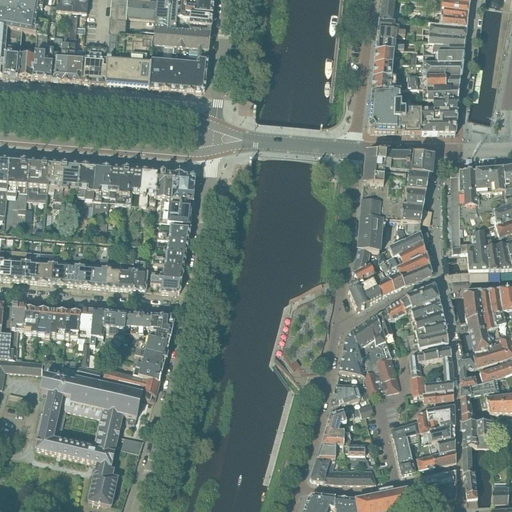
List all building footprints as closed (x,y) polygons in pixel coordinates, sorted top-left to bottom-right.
[(5,0),(0,0),(0,13),(40,21),(42,12),(43,9),(41,9),(42,6),(40,6),(5,0)] [(86,17),(87,0),(57,0),(57,2),(56,14),(86,17)] [(108,51),(105,88),(121,89),(125,38),(126,21),(128,1),(115,0),(111,0),(110,20),(109,36),(108,51)] [(154,23),(154,30),(175,31),(177,19),(178,1),(186,2),(186,0),(156,0),(157,0),(156,4),(154,23)] [(212,17),(214,3),(188,0),(186,0),(186,2),(185,14),(212,17)] [(382,0),(379,23),(392,24),(395,1),(382,0)] [(142,2),(128,1),(126,21),(145,22),(154,23),(156,4),(142,2)] [(178,1),(177,19),(190,20),(188,32),(210,34),(212,17),(185,14),(186,2),(178,1)] [(436,3),(435,11),(441,12),(467,16),(468,8),(438,3),(436,3)] [(441,19),(440,20),(466,24),(467,16),(441,12),(441,19)] [(55,24),(0,13),(0,29),(7,31),(22,34),(36,36),(46,38),(47,33),(55,34),(55,24)] [(69,44),(66,85),(81,86),(83,53),(75,52),(77,18),(71,17),(69,44)] [(428,18),(427,28),(465,32),(466,24),(440,20),(441,19),(428,18)] [(378,23),(377,32),(398,35),(398,25),(392,24),(379,23),(378,23)] [(398,25),(398,35),(405,35),(413,36),(429,38),(429,37),(465,41),(465,32),(427,28),(398,25)] [(154,30),(153,36),(149,92),(201,96),(204,93),(210,34),(188,32),(175,31),(154,30)] [(6,49),(3,80),(18,81),(20,53),(22,34),(7,31),(7,40),(10,41),(9,49),(6,49)] [(376,43),(396,45),(396,39),(404,40),(405,35),(398,35),(377,32),(376,43)] [(139,40),(135,90),(149,92),(153,36),(144,35),(140,35),(140,40),(139,40)] [(35,57),(33,82),(51,84),(53,55),(53,51),(47,50),(48,38),(46,38),(36,36),(35,54),(35,57)] [(413,36),(413,46),(423,46),(434,47),(464,48),(465,41),(429,37),(429,38),(413,36)] [(125,38),(121,89),(135,90),(139,40),(125,38)] [(393,54),(397,54),(403,54),(403,50),(395,50),(396,45),(376,43),(375,54),(393,54)] [(61,55),(53,55),(51,84),(66,85),(69,44),(66,44),(66,46),(62,46),(61,55)] [(423,46),(422,59),(431,58),(431,55),(463,56),(464,48),(434,47),(423,46)] [(84,49),(83,53),(81,86),(105,88),(108,51),(84,49)] [(33,54),(20,53),(18,81),(33,82),(35,57),(33,57),(33,54)] [(375,54),(373,68),(392,68),(393,54),(375,54)] [(462,66),(463,56),(431,55),(431,58),(422,59),(422,67),(436,67),(462,66)] [(436,67),(422,67),(415,67),(412,67),(412,81),(425,81),(460,81),(462,66),(436,67)] [(391,81),(392,68),(373,68),(372,81),(391,81)] [(396,94),(395,81),(391,81),(372,81),(371,96),(396,94)] [(399,94),(406,94),(408,94),(416,93),(418,93),(426,93),(458,92),(460,81),(425,81),(412,81),(395,81),(396,94),(399,94)] [(457,104),(458,92),(426,93),(418,93),(419,106),(433,105),(457,104)] [(408,94),(406,94),(406,102),(416,101),(416,93),(408,94)] [(399,106),(399,94),(396,94),(371,96),(367,132),(368,132),(367,132),(371,136),(399,137),(399,124),(401,124),(401,123),(405,123),(405,114),(405,113),(400,113),(400,106),(399,106)] [(456,115),(457,104),(433,105),(433,114),(456,115)] [(420,117),(420,114),(405,114),(405,123),(401,123),(401,124),(399,124),(399,137),(421,137),(420,117)] [(433,114),(420,114),(420,117),(421,137),(437,137),(454,137),(456,115),(433,114)] [(357,254),(357,256),(369,258),(375,260),(379,257),(379,256),(381,225),(406,227),(405,228),(405,229),(405,230),(404,231),(405,232),(405,233),(405,234),(406,235),(406,236),(407,236),(407,237),(408,237),(409,238),(410,238),(411,238),(412,239),(418,236),(419,236),(420,228),(422,219),(423,212),(425,196),(426,196),(428,180),(430,181),(431,174),(431,170),(431,169),(432,160),(430,160),(428,160),(416,160),(414,159),(408,159),(406,159),(392,159),(390,159),(384,159),(381,159),(377,159),(366,158),(366,159),(366,161),(365,168),(364,176),(363,186),(358,242),(357,254)] [(0,220),(5,221),(6,210),(7,199),(7,193),(10,163),(0,162),(0,220)] [(7,193),(7,199),(15,199),(16,194),(18,194),(17,211),(18,211),(17,216),(25,216),(25,210),(26,204),(29,165),(10,163),(7,193)] [(29,165),(26,204),(45,206),(46,197),(47,197),(50,167),(29,165)] [(50,167),(47,197),(54,198),(53,211),(59,212),(59,216),(61,216),(62,203),(65,168),(50,167)] [(65,168),(62,203),(71,204),(71,197),(78,198),(80,169),(65,168)] [(78,198),(77,201),(84,202),(84,204),(84,209),(88,209),(87,220),(91,220),(91,219),(92,210),(96,170),(80,169),(78,198)] [(91,219),(91,220),(107,222),(108,206),(108,205),(111,172),(96,170),(92,210),(91,219)] [(511,171),(507,172),(505,172),(502,173),(501,173),(502,186),(502,190),(511,187),(511,171)] [(111,172),(108,205),(115,205),(115,207),(122,208),(124,208),(127,173),(111,172)] [(127,173),(124,208),(125,208),(132,209),(139,209),(140,198),(142,174),(127,173)] [(459,209),(463,209),(475,209),(475,198),(475,175),(463,173),(458,173),(458,174),(458,181),(458,187),(458,194),(458,199),(459,209)] [(502,190),(502,186),(501,173),(476,175),(475,175),(475,198),(475,209),(484,229),(492,225),(494,230),(497,229),(494,221),(492,216),(505,212),(504,202),(503,197),(502,197),(502,190)] [(139,209),(139,213),(141,213),(141,210),(147,210),(148,205),(155,206),(155,201),(157,175),(142,174),(140,198),(139,209)] [(157,175),(155,202),(161,203),(171,204),(171,203),(173,177),(157,175)] [(173,177),(171,203),(193,205),(194,191),(195,182),(192,178),(181,177),(173,177)] [(504,202),(511,199),(511,187),(502,190),(502,197),(503,197),(504,202)] [(161,203),(159,225),(190,228),(190,227),(191,225),(193,209),(191,209),(191,205),(193,205),(171,203),(171,204),(161,203)] [(463,209),(459,209),(459,211),(459,226),(462,224),(466,237),(471,235),(472,234),(463,209)] [(482,230),(484,229),(475,209),(463,209),(472,234),(482,230)] [(511,224),(511,209),(505,212),(492,216),(497,229),(511,224)] [(511,224),(497,229),(494,230),(492,225),(484,229),(482,230),(483,235),(484,244),(490,243),(495,243),(495,247),(507,246),(508,250),(511,249),(511,224)] [(153,237),(153,242),(158,242),(167,243),(188,244),(190,231),(170,229),(169,237),(167,237),(167,236),(158,235),(158,236),(158,237),(154,237),(153,237)] [(471,239),(483,235),(482,230),(472,234),(471,235),(471,239)] [(396,235),(400,243),(406,240),(402,232),(396,235)] [(488,275),(485,255),(484,244),(483,235),(471,239),(472,246),(460,248),(460,250),(460,251),(460,256),(467,256),(468,276),(488,275)] [(418,236),(412,239),(386,252),(386,253),(379,257),(375,260),(377,263),(379,267),(422,245),(419,236),(418,236)] [(151,253),(151,255),(160,255),(186,257),(188,244),(167,243),(167,250),(164,250),(164,249),(158,248),(156,248),(155,251),(152,250),(151,253)] [(484,244),(485,255),(488,275),(499,275),(495,249),(495,247),(495,243),(490,243),(484,244)] [(384,276),(425,256),(422,245),(379,267),(384,276)] [(495,249),(499,275),(511,273),(506,251),(508,250),(507,246),(495,247),(495,249)] [(0,252),(0,282),(11,284),(13,254),(0,252)] [(53,257),(51,287),(64,288),(66,269),(66,264),(59,264),(60,257),(56,257),(56,253),(54,253),(53,257)] [(13,254),(11,284),(24,285),(27,255),(13,254)] [(27,255),(24,285),(38,286),(40,263),(40,256),(33,255),(27,255)] [(66,269),(64,288),(78,289),(81,256),(79,255),(78,259),(74,259),(73,267),(74,267),(74,270),(66,269)] [(154,261),(153,269),(157,269),(163,269),(183,271),(186,257),(160,255),(159,262),(154,261)] [(40,263),(38,286),(51,287),(53,257),(51,257),(40,256),(40,263)] [(81,256),(78,289),(91,290),(93,267),(86,266),(87,260),(83,259),(83,256),(81,256)] [(367,269),(369,259),(369,258),(357,256),(352,276),(353,276),(367,269)] [(428,266),(425,256),(384,276),(386,279),(391,276),(392,280),(398,277),(399,280),(428,266)] [(93,267),(91,290),(105,291),(107,265),(107,258),(105,258),(105,261),(101,261),(100,267),(93,267)] [(133,272),(131,294),(145,295),(145,294),(146,283),(146,281),(147,279),(147,276),(147,271),(147,268),(147,264),(138,263),(137,272),(133,272)] [(107,265),(105,291),(118,292),(120,266),(109,265),(107,265)] [(120,266),(118,292),(131,294),(133,272),(134,267),(120,266)] [(431,277),(428,266),(399,280),(403,289),(414,285),(417,283),(418,283),(418,282),(431,277)] [(367,269),(352,276),(355,281),(358,285),(370,279),(370,278),(374,277),(371,272),(373,271),(371,267),(369,268),(367,269)] [(147,279),(146,281),(181,284),(183,271),(163,269),(157,269),(157,275),(152,275),(152,276),(151,279),(147,279)] [(387,281),(384,282),(380,274),(374,277),(370,278),(370,279),(381,300),(394,294),(387,281)] [(391,276),(386,279),(387,281),(394,294),(403,289),(399,280),(398,277),(392,280),(391,276)] [(370,279),(358,285),(369,307),(381,300),(370,279)] [(146,281),(146,283),(151,283),(150,289),(156,289),(156,295),(159,295),(159,296),(176,297),(180,295),(181,284),(146,281)] [(369,307),(358,285),(355,281),(350,284),(348,293),(349,296),(349,297),(356,314),(369,307)] [(432,290),(405,301),(411,313),(438,303),(435,292),(432,290)] [(511,292),(499,293),(500,310),(502,316),(505,328),(508,338),(508,340),(511,338),(511,292)] [(505,328),(502,316),(500,310),(499,293),(488,294),(490,318),(491,318),(495,332),(496,332),(498,340),(508,338),(505,328)] [(498,340),(496,332),(495,332),(491,318),(490,318),(488,294),(479,295),(482,318),(482,328),(484,335),(487,343),(498,340)] [(464,305),(465,319),(482,318),(479,295),(464,296),(464,305)] [(292,336),(283,357),(284,359),(290,367),(293,372),(294,371),(294,370),(296,369),(296,370),(297,370),(298,372),(299,372),(301,377),(302,377),(306,377),(316,376),(322,351),(325,341),(326,335),(329,328),(332,313),(334,298),(333,297),(330,298),(328,298),(323,298),(318,299),(316,300),(315,301),(316,301),(302,309),(298,311),(298,317),(294,319),(295,324),(295,330),(295,331),(292,336)] [(405,301),(400,304),(405,317),(410,314),(411,313),(405,301)] [(410,314),(414,324),(441,315),(438,303),(411,313),(410,314)] [(386,313),(390,324),(405,317),(400,304),(386,313)] [(10,348),(8,363),(16,364),(17,351),(16,351),(18,333),(24,333),(26,309),(13,308),(12,322),(10,337),(10,348)] [(24,335),(37,337),(39,312),(34,312),(34,310),(26,309),(24,333),(24,335)] [(51,338),(53,314),(48,313),(48,311),(39,310),(39,312),(37,337),(51,338)] [(51,338),(64,339),(66,315),(66,312),(58,312),(57,314),(53,314),(51,338)] [(78,341),(80,314),(71,313),(71,315),(66,315),(64,339),(78,341)] [(386,313),(376,320),(380,332),(385,347),(394,344),(388,325),(390,324),(386,313)] [(78,341),(77,346),(84,347),(82,368),(89,369),(90,357),(90,350),(93,315),(80,314),(78,341)] [(102,351),(102,344),(105,316),(93,315),(90,350),(102,351)] [(414,324),(416,332),(417,334),(444,325),(441,315),(414,324)] [(111,347),(114,316),(105,316),(102,344),(108,344),(108,351),(111,351),(111,347)] [(119,348),(120,341),(123,341),(124,338),(125,317),(114,316),(111,347),(111,348),(117,348),(119,348)] [(124,338),(136,339),(138,318),(125,317),(124,338)] [(150,333),(151,319),(138,318),(136,339),(139,339),(143,340),(143,335),(144,335),(144,333),(148,333),(150,333)] [(488,355),(487,353),(491,350),(490,348),(487,343),(484,335),(482,328),(482,318),(465,319),(466,324),(467,323),(468,331),(470,336),(466,337),(471,356),(472,356),(475,356),(488,355)] [(172,321),(151,319),(150,333),(148,333),(147,341),(169,346),(174,324),(172,321)] [(385,347),(380,332),(376,320),(359,332),(353,336),(358,355),(360,364),(361,367),(360,368),(363,378),(378,374),(375,364),(390,359),(385,347)] [(445,334),(444,325),(417,334),(416,332),(415,332),(417,340),(445,334)] [(445,334),(417,340),(412,342),(413,346),(418,345),(420,353),(448,346),(445,334)] [(345,342),(343,352),(358,355),(353,336),(347,340),(345,342)] [(5,341),(0,341),(0,342),(0,362),(8,363),(10,348),(10,337),(5,337),(5,341)] [(475,370),(502,363),(502,362),(511,358),(511,352),(511,350),(508,340),(508,338),(498,340),(487,343),(490,348),(491,350),(487,353),(488,355),(475,356),(472,356),(475,370)] [(137,345),(135,351),(166,358),(169,346),(147,341),(143,340),(139,339),(137,345)] [(421,358),(449,352),(448,346),(420,353),(421,358)] [(139,359),(137,366),(162,372),(165,364),(166,358),(135,351),(134,358),(139,359)] [(341,360),(342,360),(360,364),(358,355),(343,352),(341,360)] [(421,358),(410,361),(411,378),(412,380),(420,379),(420,376),(419,366),(424,365),(424,366),(443,362),(450,360),(451,360),(449,352),(421,358)] [(465,373),(475,370),(472,356),(471,356),(465,357),(463,363),(458,363),(459,373),(460,383),(466,382),(465,373)] [(503,367),(479,375),(483,388),(496,383),(496,382),(506,378),(511,377),(511,376),(511,358),(502,362),(502,363),(503,367)] [(390,361),(390,359),(375,364),(378,374),(363,378),(364,381),(363,381),(364,383),(338,378),(336,387),(358,389),(362,401),(369,399),(370,400),(380,397),(380,396),(376,384),(382,383),(382,384),(383,384),(390,382),(395,381),(395,380),(390,362),(390,361)] [(364,381),(363,378),(360,368),(361,367),(360,364),(342,360),(338,375),(363,381),(364,381)] [(450,360),(443,362),(444,367),(443,367),(444,383),(452,383),(451,366),(450,360)] [(63,367),(16,364),(8,363),(0,362),(0,393),(2,393),(5,375),(41,378),(41,377),(57,379),(61,379),(63,370),(63,367)] [(133,379),(159,386),(162,372),(137,366),(134,364),(132,370),(135,370),(133,379)] [(61,407),(122,421),(123,418),(128,420),(126,426),(134,428),(135,422),(136,422),(141,401),(142,397),(130,395),(131,392),(99,385),(101,375),(97,374),(78,370),(78,373),(63,370),(61,379),(57,379),(57,382),(44,379),(40,396),(42,396),(41,400),(47,402),(44,411),(59,414),(61,407)] [(154,405),(159,386),(133,379),(102,371),(101,373),(98,372),(97,374),(101,375),(99,385),(131,392),(130,395),(142,397),(141,401),(154,405)] [(396,380),(395,380),(395,381),(390,382),(392,395),(399,394),(396,380)] [(452,383),(444,383),(441,383),(441,382),(440,382),(440,381),(439,381),(438,380),(437,381),(436,381),(435,382),(435,383),(435,384),(435,385),(436,386),(437,386),(424,388),(424,390),(425,396),(437,395),(453,393),(453,385),(452,383)] [(466,382),(460,383),(460,394),(467,393),(467,392),(476,389),(477,389),(475,380),(466,382)] [(390,382),(383,384),(386,395),(385,395),(385,396),(392,395),(390,382)] [(386,395),(383,384),(382,384),(382,383),(376,384),(380,396),(385,395),(386,395)] [(467,393),(460,394),(461,400),(469,399),(469,400),(486,397),(498,394),(496,383),(483,388),(477,389),(476,389),(467,392),(467,393)] [(358,389),(336,387),(335,389),(334,396),(332,404),(331,411),(330,418),(347,413),(345,407),(359,403),(355,390),(358,389)] [(454,402),(453,393),(437,395),(438,404),(454,402)] [(423,406),(438,404),(437,395),(425,396),(422,396),(422,397),(423,406)] [(486,407),(488,415),(489,416),(511,417),(511,398),(485,402),(486,407)] [(472,416),(469,400),(469,399),(461,400),(462,425),(472,423),(471,416),(472,416)] [(117,480),(112,479),(114,471),(111,471),(118,439),(122,421),(61,407),(59,414),(44,411),(43,418),(38,417),(35,434),(38,434),(38,432),(40,433),(35,454),(56,459),(55,460),(59,461),(60,460),(96,468),(88,504),(92,505),(92,507),(100,509),(100,507),(111,509),(117,480)] [(370,407),(370,408),(358,411),(361,420),(373,417),(370,407)] [(439,432),(454,429),(453,410),(426,415),(427,424),(437,423),(439,432)] [(329,418),(325,435),(344,435),(349,434),(345,422),(354,420),(351,412),(347,413),(330,418),(329,418)] [(439,432),(437,423),(427,424),(426,415),(416,419),(417,426),(419,437),(430,435),(430,434),(439,432)] [(491,439),(491,438),(491,422),(472,423),(462,425),(462,431),(465,432),(466,440),(491,439)] [(417,426),(391,433),(401,478),(415,475),(408,446),(419,444),(419,437),(417,426)] [(419,437),(419,444),(419,449),(454,441),(454,429),(439,432),(430,434),(430,435),(419,437)] [(347,449),(350,442),(349,434),(344,435),(325,435),(321,448),(342,449),(347,449)] [(463,450),(471,449),(492,450),(491,439),(466,440),(463,441),(463,450)] [(134,456),(138,457),(142,444),(125,440),(121,453),(134,456)] [(432,459),(455,454),(454,441),(419,449),(420,453),(424,452),(429,451),(431,459),(432,459)] [(344,463),(344,457),(347,457),(347,449),(342,449),(321,448),(316,462),(334,463),(344,463)] [(363,449),(347,449),(347,457),(347,461),(363,462),(363,459),(364,459),(363,449)] [(471,465),(471,449),(463,450),(462,451),(463,464),(471,465)] [(429,451),(424,452),(426,460),(416,462),(418,474),(434,470),(432,459),(431,459),(429,451)] [(434,470),(456,465),(455,454),(432,459),(434,470)] [(316,462),(312,474),(325,477),(326,472),(332,473),(335,465),(334,465),(334,463),(316,462)] [(463,476),(465,493),(477,492),(474,473),(471,474),(471,465),(463,464),(463,476)] [(338,473),(332,473),(326,472),(325,477),(324,486),(336,487),(338,487),(338,473)] [(346,473),(338,473),(338,487),(342,487),(346,487),(346,473)] [(346,487),(354,487),(354,473),(346,473),(346,487)] [(363,473),(354,473),(354,487),(362,487),(363,473)] [(362,487),(376,488),(371,473),(363,473),(362,487)] [(421,484),(424,494),(428,509),(456,502),(456,474),(455,474),(455,473),(454,473),(448,475),(421,481),(420,481),(420,482),(421,484)] [(309,481),(311,484),(324,486),(325,477),(312,474),(309,481)] [(418,511),(428,509),(424,494),(421,484),(414,488),(406,491),(407,493),(413,495),(414,494),(416,495),(414,496),(416,504),(418,505),(418,506),(417,506),(418,511)] [(362,500),(358,501),(354,502),(356,511),(411,511),(416,506),(417,506),(418,506),(418,505),(416,504),(414,496),(416,495),(414,494),(413,495),(407,493),(406,491),(405,491),(405,492),(362,500)] [(492,496),(491,496),(491,507),(492,507),(508,507),(508,504),(508,491),(494,492),(493,492),(493,496),(492,496)] [(465,493),(467,502),(478,501),(477,492),(465,493)] [(305,510),(311,511),(327,511),(328,510),(332,511),(333,511),(334,508),(335,500),(314,498),(308,501),(305,510)] [(334,508),(333,511),(347,511),(348,501),(335,500),(334,508)] [(356,511),(354,502),(348,501),(347,511),(356,511)] [(411,511),(455,511),(456,502),(428,509),(418,511),(417,506),(416,506),(411,511)]
